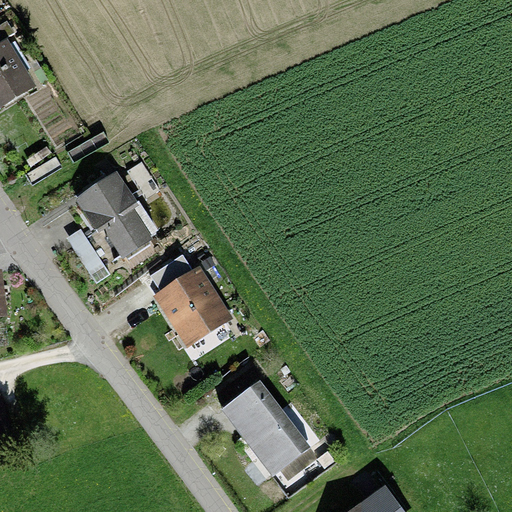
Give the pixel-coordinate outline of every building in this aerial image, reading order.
[(7,22),(0,26),(0,42),(14,35),(7,22)] [(0,106),(31,87),(5,47),(0,50),(0,106)] [(142,162),(127,172),(146,200),(160,191),(142,162)] [(116,178),(80,201),(99,231),(104,227),(122,256),(157,234),(138,205),(135,208),(116,178)] [(227,321),(195,271),(193,273),(194,274),(162,294),(161,293),(158,295),(191,345),(193,343),(192,341),(223,320),(225,323),(227,321)] [(311,448),(261,382),(221,412),(272,478),(311,448)] [(398,511),(384,492),(369,503),(368,503),(357,511),(356,509),(350,511),(398,511)]
